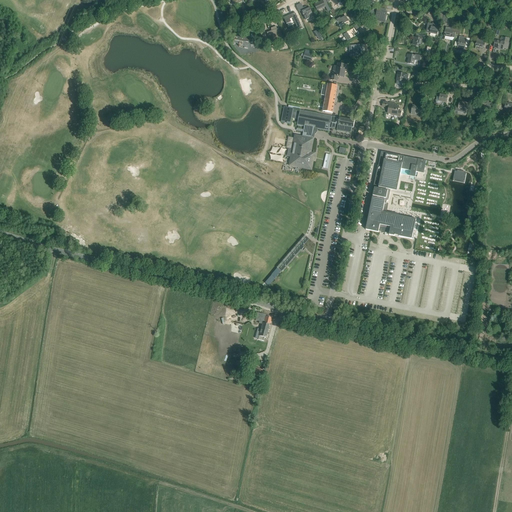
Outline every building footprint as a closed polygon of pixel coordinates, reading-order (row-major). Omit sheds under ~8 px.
[(314,4),(317,11),(326,7),(323,0),(314,4)] [(310,7),(301,11),(304,17),(306,20),(310,18),(309,15),(313,13),(310,7)] [(387,12),(378,10),(376,20),(385,22),(387,12)] [(297,16),(285,21),(290,30),(294,28),(292,22),(294,21),(298,30),(302,28),(297,16)] [(340,18),(335,20),(336,22),(338,26),(340,25),(344,23),(344,24),(347,22),(349,21),(346,16),(340,19),(340,18)] [(437,34),(439,26),(439,25),(435,24),(431,24),(430,29),(427,28),(426,32),(437,34)] [(446,29),(444,36),(451,37),(455,38),(455,35),(456,30),(457,25),(452,24),(451,28),(446,27),(446,29)] [(272,31),(267,33),(269,38),(271,37),(273,41),(281,38),(280,34),(281,34),(279,28),(279,30),(278,30),(277,29),(276,27),(271,28),(272,31)] [(347,32),(343,35),(347,41),(354,37),(355,36),(358,35),(359,34),(358,31),(356,32),(355,30),(354,28),(350,31),(347,32)] [(413,37),(412,39),(414,39),(413,44),(420,46),(422,39),(424,40),(424,35),(418,34),(417,38),(413,37)] [(455,42),(454,46),(458,46),(457,49),(464,50),(465,48),(465,47),(468,48),(470,39),(459,37),(459,38),(458,42),(455,42)] [(483,49),(485,44),(485,43),(482,42),(483,40),(481,39),(478,38),(475,47),(483,49)] [(503,49),(504,44),(505,40),(501,39),(500,41),(496,40),(494,47),(503,49)] [(365,54),(364,44),(351,46),(351,56),(365,54)] [(407,54),(407,57),(409,58),(408,63),(414,64),(415,60),(419,61),(420,55),(415,54),(415,56),(407,54)] [(346,65),(341,64),(338,63),(337,66),(334,65),(333,75),(331,75),(330,79),(337,81),(338,76),(344,77),(346,65)] [(398,73),(397,81),(402,82),(404,82),(407,83),(409,75),(408,75),(404,74),(398,73)] [(333,113),(335,98),(338,86),(333,85),(328,84),(323,111),(328,112),(333,113)] [(440,94),(439,99),(439,102),(446,103),(448,96),(440,94)] [(480,100),(479,105),(478,107),(486,108),(487,101),(480,100)] [(390,104),(386,103),(383,102),(382,106),(389,107),(388,113),(391,114),(391,113),(393,114),(393,115),(400,116),(401,112),(398,111),(399,106),(395,105),(395,104),(390,102),(390,104)] [(465,112),(467,103),(460,102),(458,108),(463,109),(463,111),(465,112)] [(413,106),(412,111),(411,114),(415,115),(415,114),(420,114),(421,107),(413,106)] [(329,131),(332,116),(300,110),(297,125),(304,127),(302,137),(296,136),(293,149),(292,149),(291,155),(294,156),(292,165),(311,169),(313,161),(314,162),(315,154),(310,153),(313,138),(313,139),(311,139),(314,128),(329,131)] [(339,119),(337,118),(336,124),(338,124),(338,125),(337,130),(351,133),(352,127),(354,128),(355,120),(339,117),(339,119)] [(369,213),(366,230),(371,231),(372,231),(377,232),(379,232),(379,231),(383,232),(386,233),(386,232),(390,233),(389,235),(405,238),(409,238),(412,239),(413,233),(412,233),(414,221),(398,218),(399,214),(387,212),(388,203),(386,203),(387,200),(388,201),(391,188),(396,189),(399,174),(400,174),(401,169),(411,171),(410,176),(415,177),(416,172),(418,172),(418,171),(423,172),(425,163),(426,163),(426,161),(418,159),(381,152),(379,166),(378,166),(373,191),(374,191),(372,201),(370,213),(369,213)] [(455,171),(453,181),(464,183),(466,174),(455,171)] [(316,245),(311,241),(305,248),(313,255),(312,259),(316,245)] [(266,338),(272,316),(261,313),(261,314),(258,313),(255,320),(259,321),(258,326),(262,327),(258,339),(263,341),(264,337),(266,338)] [(249,366),(247,375),(258,378),(259,375),(261,376),(263,370),(260,369),(249,366)]
